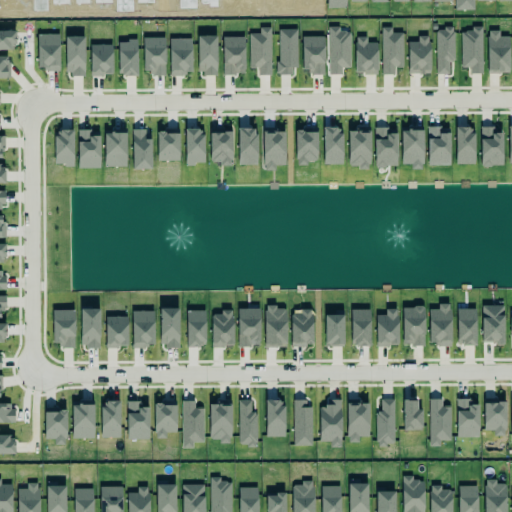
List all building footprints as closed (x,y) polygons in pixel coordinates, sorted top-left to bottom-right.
[(482,74),(481,26),(470,27),(470,31),(460,31),(461,67),(469,67),(469,74),(482,74)] [(249,69),(257,68),(257,75),(270,75),(269,27),(259,27),(259,33),(249,34),(249,69)] [(327,27),(329,75),(341,74),(341,68),(350,67),(349,32),(339,32),(339,27),(327,27)] [(381,75),(395,74),(394,68),(402,68),(402,33),(392,33),(392,28),(381,28),(381,75)] [(454,61),(453,28),(435,29),(436,75),(448,74),(448,62),(454,61)] [(295,29),(277,30),(277,75),(296,75),(295,29)] [(0,31),(0,50),(15,50),(14,31),(0,31)] [(509,73),(508,37),(499,37),(499,31),(487,31),(487,73),(509,73)] [(37,34),(37,70),(59,70),(59,34),(37,34)] [(198,35),(197,76),(216,76),(216,36),(198,35)] [(84,36),(65,37),(65,75),(84,75),(84,36)] [(408,74),(429,74),(429,36),(417,36),(417,42),(407,42),(408,74)] [(164,37),(142,38),(143,71),(150,71),(150,76),(165,75),(164,37)] [(244,74),(244,37),(222,37),(222,75),(244,74)] [(323,37),(301,37),(301,73),(323,73),(323,37)] [(376,43),(366,43),(366,37),(354,37),(354,74),(376,74),(376,43)] [(190,39),(168,39),(169,75),(191,74),(190,39)] [(137,41),(117,41),(118,76),(137,75),(137,41)] [(112,75),(112,45),(90,45),(89,75),(112,75)] [(0,78),(8,78),(8,57),(0,56),(0,78)] [(294,126),(294,160),(296,160),(296,165),(305,165),(305,160),(314,160),(314,128),(303,128),(303,126),(294,126)] [(323,165),(341,164),(340,127),(322,127),(323,165)] [(396,133),(386,133),(386,127),(374,127),(374,167),(396,167),(396,133)] [(449,165),(448,127),(427,128),(427,165),(449,165)] [(473,164),(473,127),(454,127),(455,164),(473,164)] [(502,133),(494,133),(494,127),(480,127),(480,166),(502,166),(502,133)] [(255,165),(256,128),(237,128),(237,165),(255,165)] [(262,128),(262,171),(275,170),(275,165),(284,165),(284,131),(276,131),(276,128),(262,128)] [(131,129),(131,169),(150,169),(150,129),(131,129)] [(204,164),(203,129),(184,130),(184,164),(204,164)] [(209,130),(209,162),(220,162),(220,166),(231,165),(230,129),(209,130)] [(348,168),(369,168),(369,129),(347,129),(348,168)] [(400,164),(411,165),(410,169),(421,169),(423,129),(401,129),(400,164)] [(55,165),(73,165),(73,130),(54,130),(55,165)] [(156,130),(156,161),(179,160),(178,130),(156,130)] [(99,168),(99,131),(77,131),(77,168),(99,168)] [(126,166),(125,131),(103,131),(104,167),(126,166)] [(450,345),(449,304),(437,304),(437,309),(428,309),(428,346),(450,345)] [(503,343),(503,305),(481,306),(481,344),(503,343)] [(237,346),(250,346),(250,344),(258,344),(258,308),(237,307),(237,346)] [(264,348),(286,347),(285,307),(263,307),(264,348)] [(401,307),(401,345),(423,345),(423,307),(401,307)] [(159,347),(178,347),(178,308),(159,308),(159,347)] [(79,309),(80,348),(99,348),(99,309),(79,309)] [(375,346),(397,346),(397,309),(384,309),(384,315),(375,315),(375,346)] [(456,345),(475,345),(475,309),(456,309),(456,345)] [(74,310),(52,310),(52,343),(59,343),(59,348),(74,348),(74,310)] [(204,310),(185,311),(186,346),(205,346),(204,310)] [(233,346),(232,310),(219,310),(219,314),(210,315),(211,347),(233,346)] [(369,310),(350,310),(350,346),(369,346),(369,310)] [(153,311),(130,311),(131,347),(153,346),(153,311)] [(312,346),(311,311),(289,311),(290,346),(312,346)] [(343,315),(324,315),(324,345),(343,346),(343,315)] [(126,316),(104,317),(105,347),(127,347),(126,316)] [(401,395),(410,395),(416,397),(416,406),(421,406),(421,423),(420,423),(420,428),(410,428),(410,426),(401,426),(401,395)] [(504,396),(482,397),(483,427),(492,427),(492,433),(502,433),(502,426),(504,426),(504,396)] [(375,445),(393,445),(393,399),(380,399),(381,412),(375,412),(375,445)] [(450,441),(449,407),(442,407),(442,399),(428,399),(429,447),(440,446),(440,441),(450,441)] [(477,405),(470,405),(470,399),(455,399),(456,437),(478,437),(477,405)] [(207,400),(230,400),(231,436),(227,436),(227,442),(217,442),(217,437),(208,437),(207,400)] [(237,400),(238,446),(256,446),(256,413),(251,413),(250,400),(237,400)] [(283,400),(264,400),(265,437),(284,437),(283,400)] [(310,445),(311,400),(293,400),(292,445),(310,445)] [(340,447),(340,400),(326,400),(326,407),(318,407),(318,441),(329,442),(329,447),(340,447)] [(71,401),(71,439),(94,439),(93,401),(71,401)] [(126,401),(127,440),(148,439),(148,407),(141,407),(141,401),(126,401)] [(194,401),(181,401),(181,448),(192,448),(192,443),(203,443),(202,408),(194,408),(194,401)] [(358,442),(358,437),(368,437),(367,401),(346,401),(346,443),(358,442)] [(119,437),(119,402),(100,402),(100,438),(119,437)] [(175,432),(175,402),(153,402),(153,439),(166,438),(166,433),(175,432)] [(13,403),(0,403),(0,422),(13,422),(13,403)] [(66,408),(44,408),(44,439),(54,439),(54,445),(66,445),(66,408)] [(0,451),(14,451),(14,437),(10,438),(10,430),(0,430),(0,451)] [(399,511),(422,511),(423,480),(417,480),(417,479),(411,479),(411,474),(400,474),(399,511)] [(230,511),(230,482),(219,482),(219,477),(208,477),(209,511),(230,511)] [(485,477),(494,477),(494,482),(505,481),(505,511),(483,511),(483,484),(485,484),(485,477)] [(347,480),(347,511),(365,511),(365,480),(347,480)] [(155,481),(155,511),(173,511),(173,481),(155,481)] [(290,511),(312,511),(313,481),(300,481),(300,485),(291,485),(290,511)] [(0,511),(11,511),(11,485),(0,485),(0,482),(0,511)] [(16,511),(38,511),(39,483),(26,483),(26,489),(17,489),(16,511)] [(203,511),(203,484),(181,485),(181,511),(203,511)] [(428,511),(450,511),(451,491),(447,489),(439,489),(439,484),(429,484),(430,489),(428,490),(428,511)] [(45,486),(45,511),(65,511),(64,485),(45,486)] [(237,511),(237,486),(256,486),(256,511),(237,511)] [(320,486),(320,511),(339,511),(339,486),(320,486)] [(476,511),(476,486),(457,486),(457,511),(476,511)] [(72,487),(72,511),(90,511),(90,487),(72,487)] [(99,487),(98,511),(121,511),(121,487),(99,487)] [(148,511),(148,487),(136,487),(137,492),(126,493),(126,511),(148,511)] [(393,511),(394,491),(376,491),(375,511),(393,511)] [(266,493),(265,511),(284,511),(285,494),(266,493)]
